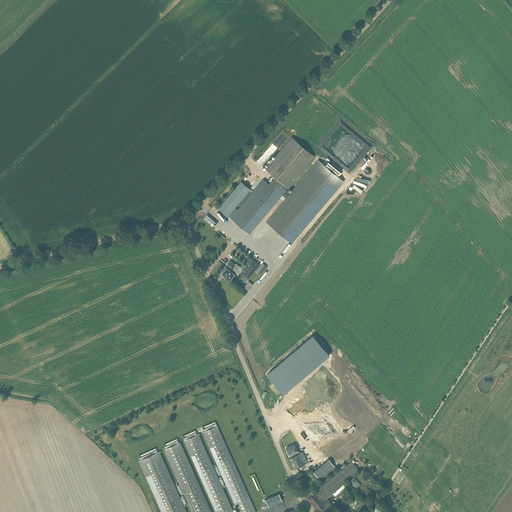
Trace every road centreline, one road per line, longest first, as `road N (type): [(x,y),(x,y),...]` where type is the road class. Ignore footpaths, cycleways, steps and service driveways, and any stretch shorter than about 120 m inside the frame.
road 1 (unclassified): [(311,511),(184,221)]
road 2 (unclassified): [(184,221),(389,0)]
road 3 (unclassified): [(0,266),(184,221)]
